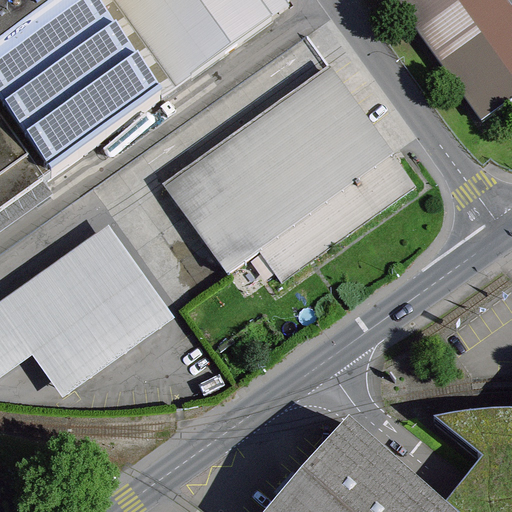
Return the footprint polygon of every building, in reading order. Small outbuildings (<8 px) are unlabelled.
[(0,0),(0,217),(281,11),(273,0),(0,0)] [(511,106),(511,0),(400,0),(488,123),(511,106)] [(425,191),(337,70),(172,190),(238,281),(266,260),(288,290),(425,191)] [(184,320),(116,229),(0,313),(0,387),(40,358),(72,402),(184,320)] [(511,511),(511,413),(506,413),(468,418),(445,425),(492,462),(459,503),(470,511),(511,511)] [(442,511),(352,433),(282,511),(442,511)]
